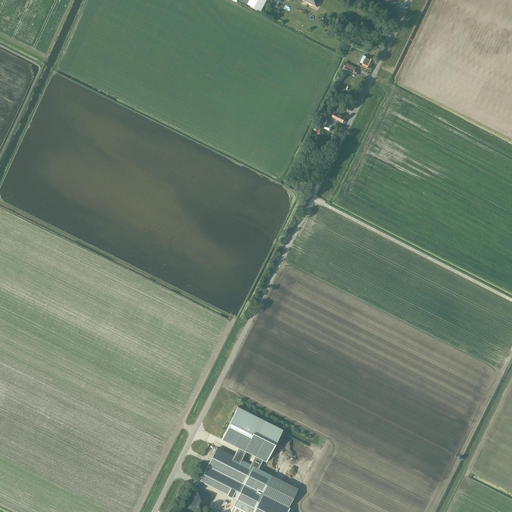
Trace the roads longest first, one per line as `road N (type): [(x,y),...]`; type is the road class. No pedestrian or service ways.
road 1 (unclassified): [(153,511),(410,0)]
road 2 (track): [(511,301),(311,198)]
